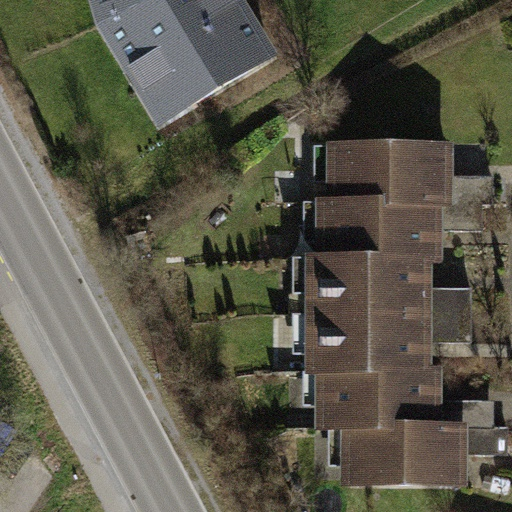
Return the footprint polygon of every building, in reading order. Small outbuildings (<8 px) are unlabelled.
[(87,0),(97,35),(159,136),(282,61),(244,0),(87,0)] [(455,143),(315,142),(315,203),(454,204),(508,205),(507,173),(454,172),(455,143)] [(508,205),(315,203),(316,253),(316,259),(434,261),(445,261),(444,230),(509,231),(508,205)] [(316,259),(316,253),(304,253),(303,314),(475,313),(475,288),(434,288),(434,261),(316,259)] [(475,313),(303,314),(304,375),(315,374),(433,367),(433,340),(476,340),(475,313)] [(433,367),(315,374),(314,432),(340,432),(492,431),(496,431),(496,401),(443,402),(443,367),(433,367)] [(496,431),(340,432),(341,488),(470,488),(469,456),(509,455),(509,431),(496,431)]
